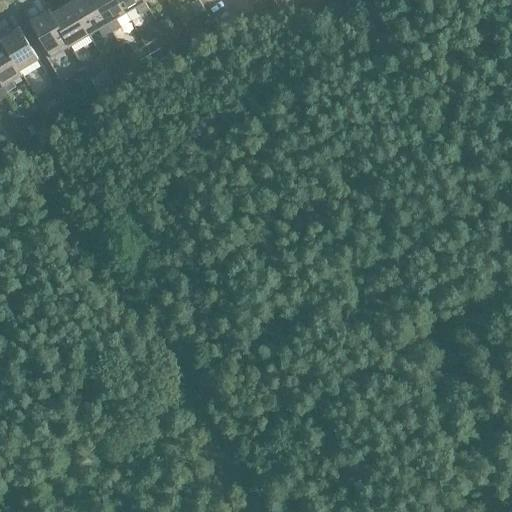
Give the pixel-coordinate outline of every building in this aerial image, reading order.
[(107,24),(92,0),(76,0),(70,4),(89,35),(107,24)] [(117,0),(92,0),(107,24),(112,33),(117,29),(118,25),(115,19),(126,13),(117,0)] [(144,2),(143,0),(117,0),(126,13),(135,8),(140,16),(149,11),(144,2)] [(197,16),(205,11),(198,0),(191,5),(197,16)] [(291,0),(275,0),(281,10),(293,3),(291,0)] [(70,4),(52,15),(51,15),(70,46),(89,35),(70,4)] [(51,15),(52,15),(50,10),(30,22),(51,58),(70,46),(51,15)] [(165,20),(157,24),(164,36),(171,31),(165,20)] [(164,36),(157,24),(150,29),(157,40),(164,36)] [(19,71),(20,70),(38,59),(20,28),(0,39),(0,40),(2,44),(3,44),(19,71)] [(128,42),(120,47),(127,58),(134,53),(128,42)] [(2,44),(0,45),(0,81),(7,93),(16,87),(12,80),(22,75),(20,70),(19,71),(3,44),(2,44)] [(161,47),(151,53),(157,62),(166,57),(161,47)] [(151,54),(140,60),(146,69),(156,63),(151,54)] [(83,69),(90,80),(97,75),(91,64),(83,69)] [(130,64),(126,66),(112,75),(119,86),(137,75),(130,64)] [(90,80),(83,69),(72,75),(73,76),(79,86),(86,82),(90,80)] [(79,86),(73,76),(64,82),(73,98),(89,89),(86,82),(79,86)] [(0,81),(0,98),(1,100),(9,96),(7,93),(0,81)] [(53,102),(61,97),(54,86),(46,91),(53,102)] [(24,104),(16,109),(23,120),(30,115),(24,104)] [(50,115),(55,122),(69,114),(64,106),(50,115)] [(23,120),(16,109),(9,113),(15,124),(23,120)] [(0,155),(14,147),(6,135),(0,138),(0,155)]
